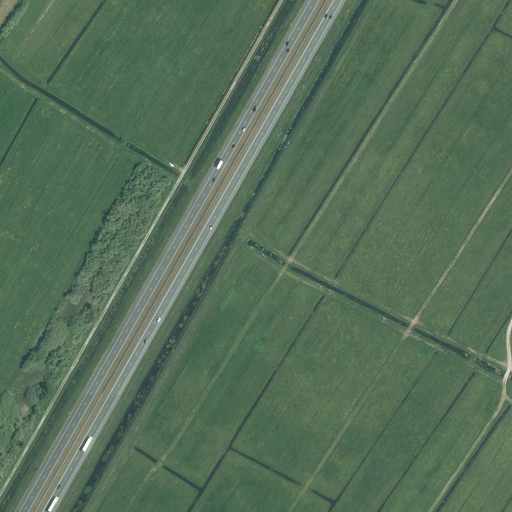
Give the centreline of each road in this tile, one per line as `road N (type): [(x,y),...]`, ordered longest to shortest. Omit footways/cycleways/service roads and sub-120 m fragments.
road 1 (motorway): [(46,511),(338,0)]
road 2 (motorway): [(314,0),(23,511)]
road 3 (unclassified): [(0,490),(278,0)]
